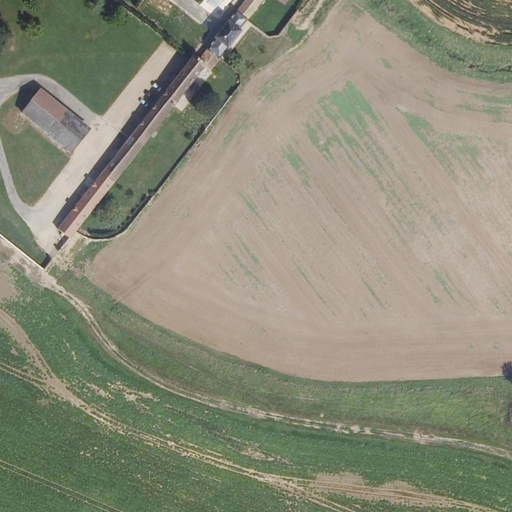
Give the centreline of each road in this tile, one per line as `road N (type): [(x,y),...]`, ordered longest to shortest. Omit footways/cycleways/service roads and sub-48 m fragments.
road 1 (track): [(0,241),(74,299),(119,359),(188,395),(511,460)]
road 2 (track): [(74,299),(156,348),(288,403),(319,425)]
